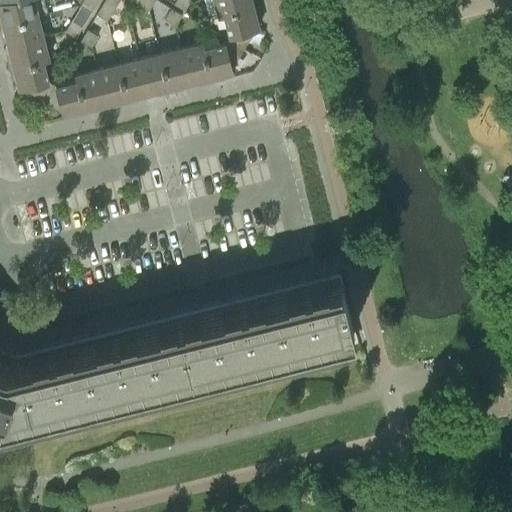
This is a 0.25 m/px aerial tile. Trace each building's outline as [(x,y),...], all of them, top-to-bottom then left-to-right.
[(4,0),(0,1),(0,14),(1,18),(0,18),(0,23),(37,15),(33,0),(4,0)] [(97,0),(82,0),(80,4),(91,10),(97,0)] [(103,0),(102,3),(113,9),(118,0),(103,0)] [(153,0),(139,0),(138,3),(149,9),(153,0)] [(175,0),(173,3),(184,9),(189,0),(175,0)] [(213,0),(218,15),(224,14),(223,12),(257,4),(255,0),(213,0)] [(113,9),(102,3),(96,13),(107,20),(113,9)] [(257,4),(223,12),(224,14),(229,34),(227,38),(239,46),(243,39),(246,42),(255,28),(258,27),(256,18),(258,18),(257,13),(255,14),(254,10),(258,9),(257,4)] [(181,14),(171,8),(164,18),(175,25),(181,14)] [(37,15),(0,23),(0,29),(4,28),(5,32),(2,33),(3,37),(5,37),(7,44),(43,36),(37,15)] [(75,37),(82,26),(71,20),(65,30),(75,37)] [(87,29),(80,39),(91,46),(97,35),(87,29)] [(43,36),(7,44),(9,52),(7,53),(8,57),(11,56),(12,60),(7,61),(8,66),(42,58),(42,59),(48,58),(43,36)] [(224,42),(204,47),(202,47),(211,81),(216,80),(215,75),(219,74),(219,76),(224,75),(223,73),(232,71),(231,67),(239,54),(236,52),(239,46),(227,38),(224,42)] [(202,41),(180,47),(189,82),(197,80),(197,82),(201,81),(201,79),(205,77),(206,82),(211,81),(202,47),(204,47),(202,41)] [(180,47),(159,52),(169,91),(174,90),(173,85),(177,84),(178,87),(182,86),(181,84),(189,82),(180,47)] [(159,52),(138,57),(147,92),(155,90),(155,92),(159,91),(159,89),(163,88),(164,93),(169,91),(159,52)] [(138,57),(117,62),(127,102),(132,101),(131,96),(135,95),(136,97),(140,96),(139,94),(147,92),(138,57)] [(42,58),(8,66),(9,72),(14,70),(15,74),(13,75),(14,79),(16,79),(18,87),(22,87),(35,95),(37,91),(44,95),(51,82),(48,80),(42,59),(42,58)] [(117,62),(96,68),(105,103),(113,101),(113,103),(118,102),(117,100),(121,99),(122,103),(127,102),(117,62)] [(74,73),(76,79),(77,79),(85,113),(90,111),(89,107),(93,106),(94,108),(98,107),(97,105),(105,103),(96,68),(74,73)] [(55,84),(51,82),(44,95),(50,99),(48,102),(61,110),(62,114),(71,111),(71,114),(76,112),(75,110),(79,109),(80,114),(85,113),(77,79),(76,79),(55,84)] [(0,425),(52,413),(49,404),(63,401),(77,397),(79,406),(97,402),(129,393),(179,381),(177,372),(205,365),(207,374),(243,365),(241,356),(268,349),(270,358),(307,349),(305,340),(332,333),(334,342),(355,337),(338,273),(305,282),(211,306),(15,355),(0,349),(0,425)]
